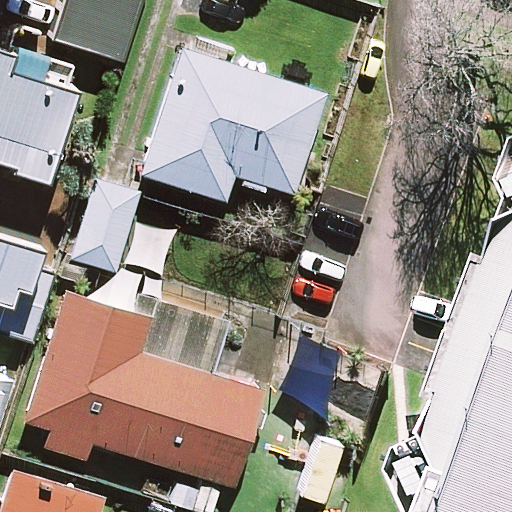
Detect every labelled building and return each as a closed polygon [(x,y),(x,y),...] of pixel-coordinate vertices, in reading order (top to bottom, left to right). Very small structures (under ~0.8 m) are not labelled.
[(137,0),(57,0),(47,37),(121,58),(137,0)] [(320,91),(172,42),(129,174),(216,203),(226,171),(288,191),(320,91)] [(0,163),(45,178),(73,89),(62,83),(68,64),(0,43),(0,163)] [(105,270),(132,193),(88,178),(61,254),(105,270)] [(511,511),(511,187),(417,466),(390,480),(406,511),(511,511)] [(169,232),(135,222),(124,259),(157,269),(169,232)] [(0,298),(3,289),(16,293),(25,265),(33,245),(0,233),(0,298)] [(0,327),(31,338),(52,274),(25,265),(16,293),(3,289),(0,298),(0,327)] [(147,317),(56,289),(15,420),(231,487),(261,391),(136,352),(147,317)] [(0,417),(10,384),(0,380),(0,417)] [(83,511),(88,498),(8,473),(0,497),(0,511),(83,511)]
